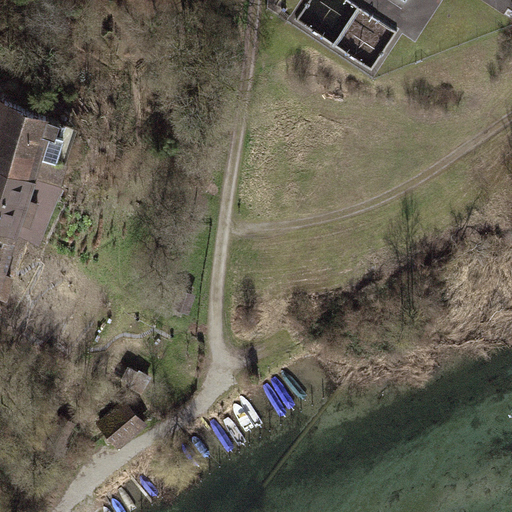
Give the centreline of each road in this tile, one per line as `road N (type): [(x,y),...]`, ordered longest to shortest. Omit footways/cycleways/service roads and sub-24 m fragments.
road 1 (track): [(223,229),(294,224),(361,207),(511,117)]
road 2 (track): [(223,229),(255,0)]
road 3 (track): [(222,379),(198,408),(52,511)]
road 4 (track): [(222,379),(216,343),(223,229)]
